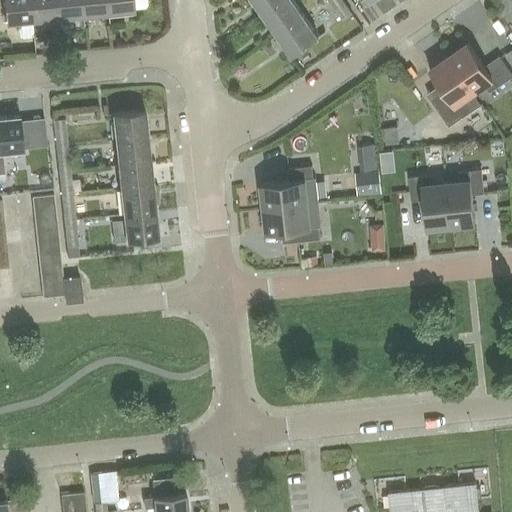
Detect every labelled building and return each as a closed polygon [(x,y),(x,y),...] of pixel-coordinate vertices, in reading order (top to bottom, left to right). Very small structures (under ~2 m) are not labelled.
[(5,0),(8,23),(34,21),(31,0),(5,0)] [(31,0),(34,21),(59,18),(56,0),(31,0)] [(56,0),(59,18),(84,15),(82,0),(56,0)] [(82,0),(84,15),(109,13),(107,0),(82,0)] [(107,0),(109,13),(135,10),(135,8),(144,7),(147,3),(147,0),(107,0)] [(253,0),(263,13),(281,0),(253,0)] [(292,0),(281,0),(263,13),(277,34),(304,16),(292,0)] [(352,15),(341,0),(328,0),(343,21),(352,15)] [(304,16),(277,34),(292,56),(319,37),(304,16)] [(511,74),(500,56),(484,67),(468,44),(449,57),(473,92),(484,85),(490,93),(511,77),(511,74)] [(444,91),(454,106),(456,105),(473,93),(473,92),(449,57),(430,70),(444,91)] [(444,91),(430,100),(449,127),(462,117),(454,106),(444,91)] [(456,105),(454,106),(462,117),(481,105),(473,93),(456,105)] [(116,140),(148,136),(145,111),(113,114),(116,140)] [(0,174),(5,174),(2,151),(24,149),(20,115),(0,116),(0,174)] [(54,119),(57,146),(68,145),(65,118),(54,119)] [(396,128),(382,130),(384,147),(398,145),(396,128)] [(118,165),(150,161),(148,136),(116,140),(118,165)] [(57,146),(59,171),(71,170),(68,145),(57,146)] [(121,190),(153,186),(150,161),(118,165),(121,190)] [(290,181),(261,184),(264,209),(307,204),(318,203),(316,179),(314,179),(312,167),(289,170),(290,181)] [(59,171),(62,196),(74,195),(71,170),(59,171)] [(446,183),(451,226),(475,223),(472,195),(484,194),(482,170),(468,171),(469,181),(446,183)] [(355,197),(379,194),(377,174),(353,177),(355,197)] [(451,226),(446,183),(432,185),(431,175),(409,178),(411,202),(423,200),(426,228),(451,226)] [(124,215),(156,211),(153,186),(121,190),(124,215)] [(55,205),(54,194),(32,196),(33,208),(55,205)] [(62,196),(65,221),(76,220),(74,195),(62,196)] [(307,204),(264,209),(267,233),(295,230),(296,242),(320,240),(319,227),(321,227),(318,203),(307,204)] [(56,217),(55,205),(33,208),(34,219),(56,217)] [(156,211),(124,215),(126,240),(158,237),(156,211)] [(58,228),(56,217),(34,219),(35,230),(58,228)] [(76,220),(65,221),(67,247),(79,246),(76,220)] [(59,239),(58,228),(35,230),(36,242),(59,239)] [(60,251),(59,239),(36,242),(37,253),(60,251)] [(384,239),(370,240),(371,251),(385,250),(384,239)] [(61,262),(60,251),(37,253),(38,264),(61,262)] [(332,255),(324,256),(325,265),(332,265),(332,255)] [(0,269),(8,269),(7,257),(0,257),(0,269)] [(310,258),(301,259),(302,270),(311,269),(310,258)] [(62,274),(61,262),(38,264),(40,276),(62,274)] [(64,285),(63,279),(62,274),(40,276),(41,287),(64,285)] [(64,285),(65,296),(65,304),(81,302),(79,277),(63,279),(64,285)] [(65,296),(64,285),(41,287),(42,299),(65,296)] [(105,503),(107,503),(104,475),(90,476),(93,504),(105,503)] [(480,511),(477,484),(389,493),(390,511),(480,511)] [(84,493),(61,496),(62,507),(85,504),(84,493)] [(154,511),(187,511),(185,494),(153,498),(154,508),(154,511)] [(153,498),(143,499),(144,509),(154,508),(153,498)] [(6,511),(8,511),(29,510),(28,499),(5,502),(6,511)] [(93,511),(105,511),(105,503),(93,504),(93,511)]
